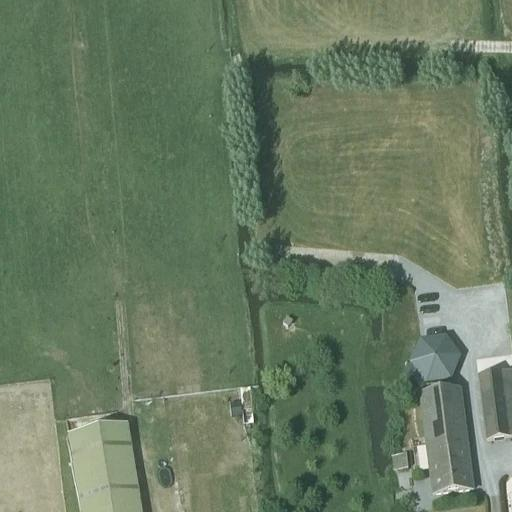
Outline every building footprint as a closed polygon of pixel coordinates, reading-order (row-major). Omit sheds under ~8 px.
[(450,384),(459,360),(444,340),(418,342),(409,367),(425,387),(450,384)] [(484,447),(511,442),(511,374),(475,379),(484,447)] [(459,391),(418,397),(431,498),(472,493),(459,391)] [(78,511),(141,511),(128,428),(67,437),(78,511)] [(391,474),(407,472),(405,457),(390,460),(391,474)]
